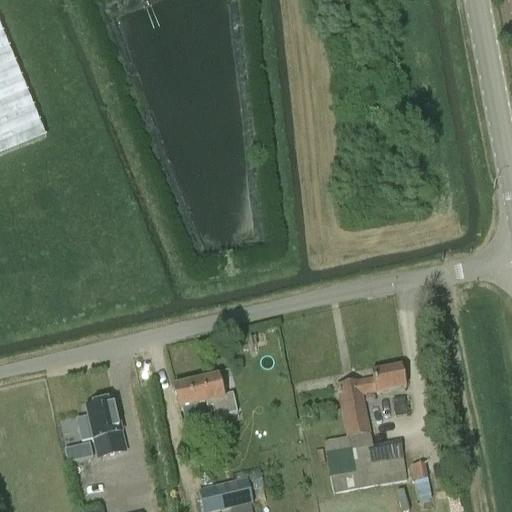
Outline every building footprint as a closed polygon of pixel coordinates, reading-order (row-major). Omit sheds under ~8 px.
[(0,165),(48,146),(0,28),(0,165)] [(362,399),(375,396),(405,391),(401,369),(371,374),(372,380),(360,383),(359,382),(334,387),(346,440),(322,445),(332,495),(406,483),(400,446),(373,450),(362,399)] [(237,414),(233,394),(223,397),(219,376),(174,386),(179,410),(206,404),(207,408),(212,407),(215,419),(237,414)] [(87,409),(99,460),(126,453),(115,403),(87,409)] [(411,468),(413,483),(428,481),(425,465),(411,468)] [(234,485),(199,493),(203,511),(224,511),(231,510),(231,511),(251,511),(250,507),(253,507),(249,492),(263,489),(259,471),(233,477),(234,485)]
